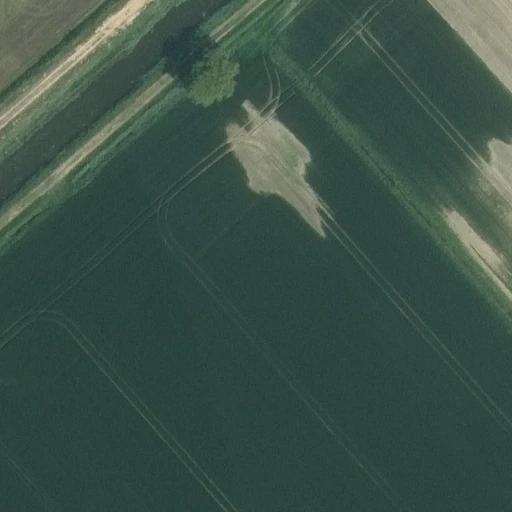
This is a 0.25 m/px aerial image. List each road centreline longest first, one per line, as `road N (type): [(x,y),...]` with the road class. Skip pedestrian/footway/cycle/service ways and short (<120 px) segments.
road 1 (track): [(0,232),(264,0)]
road 2 (track): [(0,139),(158,0)]
